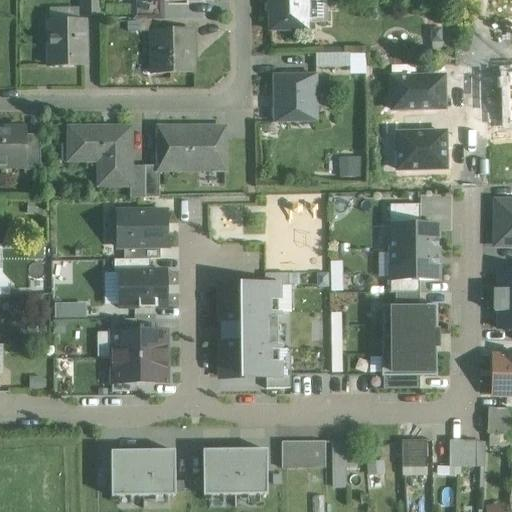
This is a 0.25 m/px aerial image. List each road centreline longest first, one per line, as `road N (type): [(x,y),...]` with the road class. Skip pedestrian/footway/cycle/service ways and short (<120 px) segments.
road 1 (residential): [(192,411),(457,406),(464,389),(467,202)]
road 2 (residential): [(0,102),(233,100),(242,88),(240,0)]
road 3 (residential): [(511,47),(470,49),(467,202)]
road 4 (residential): [(0,411),(192,411)]
road 5 (residential): [(192,411),(191,261)]
